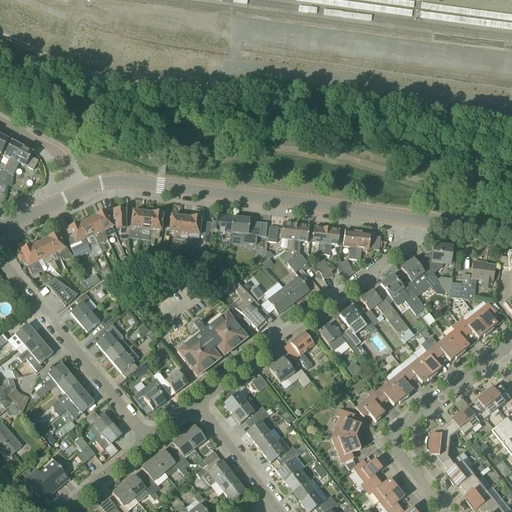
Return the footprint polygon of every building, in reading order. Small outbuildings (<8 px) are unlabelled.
[(0,186),(5,186),(8,174),(22,148),(11,142),(4,156),(10,159),(4,171),(0,172),(0,186)] [(32,153),(22,148),(8,174),(5,186),(11,187),(12,176),(18,164),(24,168),(25,167),(32,171),(37,162),(29,158),(32,153)] [(127,241),(127,239),(128,237),(127,237),(125,236),(125,227),(125,211),(113,211),(113,221),(115,221),(115,231),(120,231),(120,241),(127,241)] [(95,217),(105,238),(110,236),(107,230),(112,228),(105,212),(95,217)] [(127,239),(139,241),(142,213),(132,212),(130,228),(125,227),(125,236),(127,237),(128,237),(127,239)] [(149,237),(152,214),(142,213),(139,241),(144,241),(144,237),(149,237)] [(152,214),(149,237),(148,246),(154,246),(155,238),(158,238),(159,233),(160,233),(163,215),(152,214)] [(229,240),(230,234),(232,218),(212,216),(212,224),(206,223),(204,242),(204,248),(209,249),(209,245),(211,232),(226,234),(226,239),(229,240)] [(95,217),(87,221),(98,245),(101,253),(106,251),(102,243),(107,241),(105,238),(95,217)] [(174,234),(173,240),(172,252),(176,253),(177,246),(180,218),(170,217),(168,233),(174,234)] [(190,219),(180,218),(177,246),(187,247),(190,219)] [(190,218),(190,219),(187,247),(192,248),(192,243),(198,243),(198,241),(204,242),(206,223),(200,223),(201,220),(190,218)] [(249,220),(232,218),(230,234),(247,236),(249,220)] [(87,221),(78,225),(89,250),(98,245),(87,221)] [(292,259),(293,261),(294,253),(294,241),(296,226),(283,224),(281,240),(288,241),(286,252),(287,252),(287,253),(292,259)] [(89,250),(78,225),(68,229),(78,251),(73,253),(75,259),(76,258),(76,259),(89,253),(89,252),(90,252),(89,250)] [(294,241),(294,253),(293,261),(300,269),(307,264),(300,256),(298,256),(299,253),(299,242),(306,243),(309,227),(296,226),(294,241)] [(269,227),(267,237),(267,243),(276,244),(277,228),(269,227)] [(323,256),(327,229),(314,228),(312,244),(318,244),(317,255),(323,256)] [(327,229),(323,256),(329,257),(331,246),(337,247),(339,231),(327,229)] [(348,260),(353,261),(357,233),(344,232),(342,247),(349,248),(348,260)] [(379,252),(380,242),(380,238),(370,237),(370,235),(357,233),(353,261),(360,261),(361,250),(362,250),(362,252),(367,253),(367,250),(379,252)] [(57,260),(61,258),(63,262),(72,258),(62,243),(61,244),(57,234),(48,239),(57,260)] [(48,239),(39,244),(48,265),(49,264),(52,272),(57,270),(53,262),(57,260),(48,239)] [(30,247),(39,269),(48,265),(39,244),(30,248),(30,247)] [(425,267),(431,275),(441,267),(442,265),(449,265),(452,248),(433,245),(432,259),(430,260),(427,256),(421,261),(425,267)] [(39,269),(30,247),(20,252),(21,253),(17,255),(20,263),(25,261),(28,267),(32,277),(41,273),(39,269)] [(287,253),(281,256),(286,263),(292,259),(287,253)] [(499,268),(508,269),(508,271),(510,271),(506,303),(503,305),(511,316),(511,254),(507,254),(507,259),(501,257),(499,268)] [(300,269),(293,261),(292,259),(286,263),(294,274),(300,269)] [(342,283),(348,278),(341,263),(340,263),(339,260),(334,262),(342,283)] [(411,282),(406,286),(416,298),(421,295),(417,290),(425,283),(431,291),(439,285),(436,282),(431,275),(425,267),(420,271),(413,260),(401,269),(411,282)] [(341,263),(348,278),(353,274),(348,266),(346,261),(341,263)] [(124,262),(119,266),(122,270),(127,267),(124,262)] [(473,301),(475,280),(484,281),(483,289),(491,290),(494,267),(481,265),(481,264),(473,263),(471,279),(469,279),(468,286),(462,285),(460,299),(473,301)] [(316,271),(322,279),(323,281),(331,275),(325,265),(316,271)] [(90,279),(86,281),(89,289),(99,281),(95,275),(90,279)] [(392,276),(380,285),(389,296),(393,302),(395,305),(401,300),(403,303),(404,302),(415,316),(424,309),(419,301),(416,298),(406,286),(402,289),(392,276)] [(84,277),(78,281),(86,291),(89,289),(86,281),(84,277)] [(298,277),(282,289),(293,304),(309,292),(298,277)] [(442,288),(441,289),(449,299),(451,280),(440,279),(436,282),(439,285),(442,288)] [(78,297),(54,280),(46,287),(65,308),(78,297)] [(267,315),(235,282),(232,284),(233,287),(234,289),(235,292),(237,295),(238,297),(240,299),(241,302),(242,303),(235,310),(244,319),(242,320),(249,327),(250,325),(258,333),(266,324),(262,320),(266,315),(267,316),(267,315)] [(264,297),(256,287),(250,291),(258,302),(264,297)] [(293,304),(282,289),(267,301),(278,316),(293,304)] [(360,300),(369,312),(375,307),(396,334),(400,330),(404,336),(400,339),(404,344),(414,337),(397,316),(395,313),(390,307),(386,311),(380,303),(371,292),(360,300)] [(70,314),(78,324),(91,313),(84,305),(89,300),(84,295),(75,303),(78,307),(70,314)] [(389,296),(384,299),(389,305),(393,302),(389,296)] [(475,317),(488,334),(493,331),(492,329),(497,325),(491,318),(496,314),(489,306),(487,304),(482,308),(484,309),(475,317)] [(376,331),(373,327),(370,323),(365,327),(351,308),(339,316),(348,327),(354,336),(366,328),(371,335),(376,331)] [(86,334),(99,324),(99,323),(91,313),(78,324),(86,334)] [(201,329),(202,328),(198,323),(192,327),(196,333),(197,332),(199,335),(177,353),(196,378),(219,360),(216,356),(220,353),(223,357),(246,340),(226,314),(204,332),(201,329)] [(457,323),(467,336),(472,333),(478,340),(483,336),(484,338),(488,334),(475,317),(466,324),(462,319),(457,323)] [(446,339),(460,357),(465,353),(463,352),(468,348),(462,340),(467,336),(457,323),(451,327),(455,332),(446,339)] [(22,345),(23,346),(35,335),(27,325),(14,336),(7,342),(1,334),(0,335),(0,348),(7,343),(15,352),(22,345)] [(345,343),(340,336),(332,327),(330,329),(327,326),(318,333),(333,352),(345,343)] [(143,328),(138,331),(143,338),(148,334),(149,333),(144,327),(143,328)] [(104,355),(117,344),(108,334),(95,345),(104,355)] [(314,346),(304,334),(284,349),(294,361),(297,359),(306,370),(312,366),(303,355),(314,346)] [(25,360),(31,356),(43,345),(35,335),(23,346),(27,351),(17,358),(21,363),(25,360)] [(426,342),(439,359),(444,355),(450,363),(454,359),(456,360),(460,357),(446,339),(437,346),(431,338),(426,342)] [(357,349),(349,340),(345,343),(358,360),(363,356),(357,349)] [(417,360),(418,361),(432,379),(436,375),(435,374),(440,370),(434,362),(439,359),(426,342),(421,346),(426,353),(417,360)] [(158,343),(150,349),(154,353),(162,347),(158,343)] [(117,344),(104,355),(112,364),(125,353),(117,344)] [(34,370),(37,373),(42,369),(39,365),(52,355),(43,345),(31,356),(35,360),(29,365),(34,370)] [(137,369),(133,364),(133,363),(125,353),(112,364),(120,374),(121,374),(125,379),(137,369)] [(294,375),(282,360),(275,365),(276,366),(270,371),(269,370),(280,384),(287,379),(292,385),(298,381),(304,388),(311,383),(300,370),(294,375)] [(403,371),(411,381),(415,377),(421,385),(426,381),(427,383),(432,379),(418,361),(409,368),(408,367),(403,371)] [(39,400),(56,385),(56,386),(69,375),(60,365),(42,380),(45,385),(34,394),(39,400)] [(406,385),(411,381),(403,371),(398,375),(399,376),(390,384),(404,401),(408,398),(407,396),(412,392),(406,385)] [(153,377),(158,383),(169,398),(173,394),(174,395),(187,385),(177,373),(165,382),(158,374),(153,377)] [(56,386),(64,395),(77,384),(69,375),(56,386)] [(260,377),(252,383),(251,383),(259,393),(267,387),(260,377)] [(0,383),(0,389),(1,391),(14,385),(12,380),(0,383)] [(390,384),(389,382),(375,393),(372,390),(382,403),(387,400),(393,407),(398,403),(399,405),(404,401),(390,384)] [(158,383),(156,384),(153,387),(152,385),(132,399),(141,411),(147,406),(152,412),(165,402),(164,401),(169,398),(158,383)] [(85,394),(77,384),(64,395),(68,400),(62,406),(66,411),(72,405),(85,394)] [(489,391),(485,394),(498,410),(511,399),(498,384),(493,388),(493,389),(490,392),(489,391)] [(5,396),(6,397),(15,390),(14,385),(1,391),(5,396)] [(223,405),(231,415),(246,404),(238,394),(236,395),(233,391),(235,390),(234,389),(222,399),(226,403),(223,405)] [(15,390),(6,397),(11,402),(19,394),(16,391),(15,390)] [(343,404),(348,400),(340,390),(335,394),(343,404)] [(382,403),(372,390),(367,394),(370,399),(361,406),(361,405),(356,409),(363,419),(368,415),(375,424),(380,420),(379,419),(384,415),(378,407),(382,403)] [(19,394),(11,402),(11,403),(16,408),(23,397),(19,395),(19,394)] [(85,394),(72,405),(80,415),(93,404),(85,394)] [(478,400),(472,404),(485,420),(498,410),(485,394),(481,397),(482,398),(478,401),(478,400)] [(5,396),(0,400),(0,404),(4,409),(9,405),(11,403),(11,402),(6,397),(5,396)] [(16,408),(20,413),(22,414),(28,399),(23,397),(16,408)] [(246,404),(231,415),(240,426),(254,415),(246,404)] [(460,414),(462,416),(473,430),(485,420),(472,404),(467,408),(468,409),(464,412),(464,411),(460,414)] [(258,417),(265,413),(261,408),(255,413),(258,417)] [(339,419),(331,438),(357,439),(359,433),(358,433),(360,427),(351,423),(354,417),(339,410),(336,417),(339,419)] [(268,417),(265,413),(258,417),(262,422),(268,417)] [(452,420),(447,424),(456,435),(461,431),(465,436),(473,430),(462,416),(460,414),(456,417),(456,418),(453,421),(452,420)] [(511,435),(511,415),(511,416),(492,432),(502,444),(511,435)] [(94,441),(112,426),(103,416),(89,428),(90,428),(88,431),(95,440),(94,441)] [(290,416),(284,421),(287,425),(294,420),(290,416)] [(66,435),(75,427),(71,422),(62,430),(66,435)] [(0,449),(8,459),(21,447),(1,423),(0,423),(0,449)] [(252,445),(268,433),(260,423),(246,434),(254,444),(252,445)] [(427,446),(450,448),(451,439),(456,435),(447,424),(435,434),(434,436),(432,435),(432,439),(429,439),(428,441),(427,443),(427,446)] [(112,426),(94,441),(103,452),(120,437),(112,426)] [(183,436),(194,450),(205,442),(194,428),(183,436)] [(252,445),(252,446),(254,444),(262,454),(260,456),(276,444),(276,443),(268,433),(252,445)] [(511,454),(511,435),(502,444),(511,455),(511,454)] [(181,456),(176,459),(185,470),(189,466),(183,459),(194,450),(183,436),(172,444),(181,456)] [(74,443),(78,449),(81,452),(87,447),(80,438),(74,443)] [(359,444),(357,439),(331,438),(341,464),(343,464),(349,472),(352,469),(355,467),(352,460),(353,460),(351,454),(360,451),(357,445),(359,444)] [(276,444),(260,456),(262,455),(270,465),(276,461),(279,465),(295,452),(292,448),(288,450),(280,440),(276,443),(276,444)] [(432,459),(442,471),(453,463),(452,463),(449,458),(450,448),(427,446),(427,448),(427,450),(427,453),(430,453),(430,457),(432,457),(432,459)] [(81,452),(82,453),(88,461),(94,456),(87,447),(81,452)] [(188,474),(185,470),(176,459),(172,463),(162,452),(152,460),(163,474),(174,466),(184,477),(188,474)] [(295,452),(279,465),(282,469),(276,473),(284,483),(282,485),(283,485),(298,473),(291,462),(298,456),(295,452)] [(76,458),(83,465),(88,461),(82,453),(76,458)] [(202,461),(207,467),(218,459),(213,453),(202,461)] [(447,479),(451,483),(469,469),(459,457),(452,463),(453,463),(442,471),(445,476),(446,476),(448,478),(447,479)] [(360,486),(364,491),(377,481),(374,476),(381,470),(377,465),(379,464),(375,459),(371,463),(367,458),(359,464),(355,467),(352,469),(363,483),(360,486)] [(205,474),(207,473),(215,483),(229,472),(221,462),(220,462),(218,459),(207,467),(196,475),(199,479),(205,475),(205,474)] [(146,484),(154,494),(159,490),(153,483),(163,474),(152,460),(141,469),(150,481),(146,484)] [(68,480),(67,479),(60,471),(61,471),(54,463),(40,475),(37,471),(24,482),(25,483),(25,482),(33,490),(32,491),(34,494),(35,493),(41,500),(53,490),(55,492),(68,481),(69,482),(70,482),(68,480)] [(313,470),(317,475),(323,470),(320,465),(313,470)] [(456,490),(460,495),(478,481),(474,476),(474,474),(474,473),(473,471),(472,469),(471,467),(469,469),(451,483),(454,487),(455,486),(457,489),(456,490)] [(323,470),(317,475),(320,479),(327,474),(323,470)] [(215,483),(223,494),(239,482),(239,481),(237,483),(229,472),(215,483)] [(298,473),(283,485),(284,484),(292,494),(290,495),(291,495),(306,483),(298,473)] [(122,485),(138,504),(148,495),(150,497),(154,494),(146,484),(142,488),(133,477),(122,485)] [(381,486),(377,481),(364,491),(368,496),(372,494),(379,503),(398,488),(394,483),(393,485),(389,480),(381,486)] [(466,503),(469,507),(487,492),(478,481),(460,495),(464,500),(465,499),(467,502),(466,503)] [(239,482),(223,494),(231,504),(245,493),(237,483),(239,482)] [(306,483),(291,495),(292,494),(300,504),(298,505),(314,493),(306,483)] [(123,508),(124,507),(127,511),(138,504),(122,485),(112,494),(123,508)] [(379,503),(385,511),(396,511),(400,509),(396,504),(404,498),(400,494),(401,492),(398,488),(379,503)] [(486,511),(496,504),(487,492),(469,507),(472,511),(473,510),(475,511),(486,511)] [(314,493),(298,505),(299,506),(300,504),(306,511),(311,511),(314,510),(315,511),(319,511),(333,502),(330,497),(322,503),(314,493)] [(204,511),(203,511),(207,508),(206,506),(202,501),(197,494),(192,498),(199,506),(191,511),(204,511)] [(99,507),(102,511),(112,511),(116,508),(108,499),(99,507)] [(208,504),(212,509),(216,505),(212,499),(207,503),(204,499),(202,501),(206,506),(208,504)] [(328,511),(329,511),(337,506),(333,502),(319,511),(328,511)]
